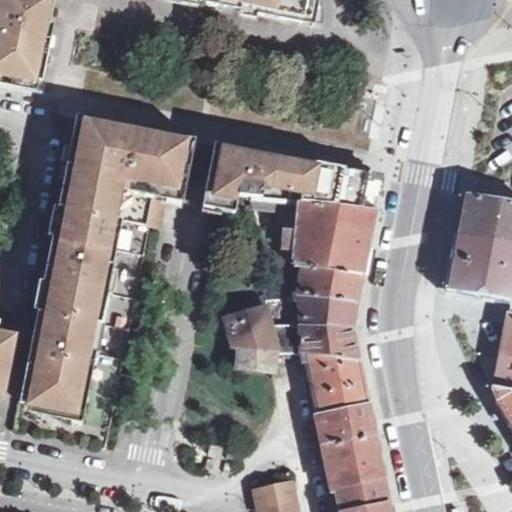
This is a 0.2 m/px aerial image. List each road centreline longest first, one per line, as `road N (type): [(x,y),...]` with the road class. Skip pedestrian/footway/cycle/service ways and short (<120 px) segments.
road 1 (primary): [(427,511),(396,333),(445,15)]
road 2 (residential): [(230,511),(228,496),(0,456)]
